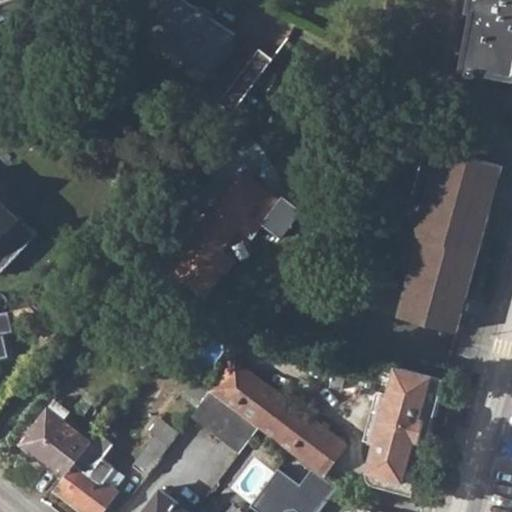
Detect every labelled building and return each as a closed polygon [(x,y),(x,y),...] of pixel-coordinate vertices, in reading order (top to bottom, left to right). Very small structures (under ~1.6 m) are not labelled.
[(0,21),(21,13),(17,0),(10,0),(0,3),(0,21)] [(237,34),(212,17),(200,10),(184,0),(169,0),(148,32),(211,73),(237,34)] [(476,74),(486,76),(487,70),(511,73),(511,0),(479,0),(478,8),(481,10),(472,68),(478,68),(476,74)] [(200,10),(212,17),(214,14),(203,6),(200,10)] [(260,49),(219,103),(233,114),(239,105),(274,59),(260,49)] [(212,142),(225,150),(252,115),(239,105),(233,114),(212,142)] [(409,283),(467,300),(504,164),(441,147),(418,234),(422,235),(409,283)] [(169,270),(205,296),(225,269),(227,271),(234,261),(224,253),(223,255),(220,252),(241,224),(244,226),(243,228),(253,235),(260,225),(259,223),(277,197),(242,171),(216,206),(218,208),(197,236),(195,235),(169,270)] [(0,271),(40,229),(20,211),(18,212),(0,195),(0,271)] [(400,315),(459,330),(467,300),(409,283),(400,315)] [(315,468),(324,475),(347,444),(235,360),(213,391),(261,427),(315,468)] [(413,485),(443,375),(395,362),(386,392),(377,390),(365,437),(374,439),(367,465),(391,472),(389,479),(413,485)] [(194,416),(241,452),(261,427),(213,391),(194,416)] [(55,398),(49,406),(65,419),(71,411),(55,398)] [(21,443),(65,477),(93,441),(65,419),(49,406),(21,443)] [(101,511),(118,491),(116,489),(106,482),(115,468),(102,459),(112,447),(98,435),(93,441),(65,477),(55,490),(83,511),(101,511)] [(136,465),(150,475),(171,446),(158,436),(136,465)] [(125,477),(115,468),(106,482),(116,489),(125,477)] [(324,475),(315,468),(304,482),(329,500),(339,486),(324,475)] [(173,511),(180,502),(162,489),(144,511),(173,511)] [(345,511),(373,511),(355,498),(345,511)]
